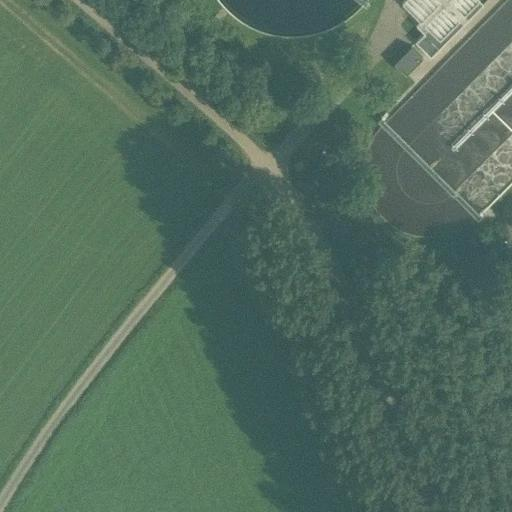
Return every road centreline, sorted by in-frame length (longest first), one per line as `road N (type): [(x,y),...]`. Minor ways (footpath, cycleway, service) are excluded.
road 1 (unclassified): [(1,511),(121,331),(269,160)]
road 2 (unclassified): [(269,160),(305,220),(439,511)]
road 3 (unclassified): [(269,160),(81,0)]
